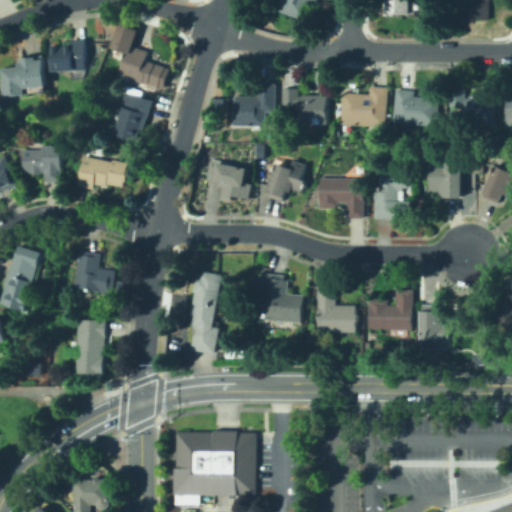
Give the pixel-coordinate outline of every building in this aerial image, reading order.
[(318,0),(318,2),(313,0),(305,20),(280,11),(283,0),(318,0)] [(413,0),(413,2),(417,2),(417,14),(386,15),(385,1),(390,1),(390,0),(413,0)] [(490,0),(490,20),(461,20),(461,0),(490,0)] [(88,69),(53,71),(52,45),(73,44),(72,40),(87,39),(88,69)] [(166,67),(160,87),(144,82),(144,83),(119,75),(130,45),(150,52),(147,60),(166,67)] [(37,57),(38,60),(45,60),(48,87),(26,88),(27,95),(13,96),(13,95),(5,96),(3,68),(19,67),(18,62),(23,61),(22,58),(37,57)] [(277,84),(276,112),(267,112),(267,126),(234,125),(235,96),(258,96),(258,84),(277,84)] [(389,88),(387,127),(341,124),(344,92),(371,94),(371,86),(389,88)] [(299,96),(302,96),(303,95),(329,95),(329,124),(303,124),(303,105),(283,105),(283,88),(300,88),(299,96)] [(442,98),(439,126),(394,122),(397,88),(416,90),(416,96),(442,98)] [(451,105),(464,105),(463,89),(450,90),(451,105)] [(150,117),(145,130),(142,129),(138,141),(117,135),(124,109),(122,109),(126,92),(155,100),(150,117)] [(497,93),(497,124),(470,124),(470,93),(497,93)] [(65,146),(64,182),(46,182),(47,171),(44,171),(44,173),(34,173),(31,173),(31,171),(25,171),(25,150),(42,150),(42,146),(65,146)] [(263,148),(264,160),(257,160),(256,149),(263,148)] [(0,157),(6,155),(18,185),(0,191),(0,157)] [(86,156),(115,162),(115,159),(131,162),(129,171),(131,171),(129,182),(127,181),(126,187),(110,184),(109,187),(97,184),(96,189),(80,186),(86,156)] [(214,159),(232,163),(231,165),(249,168),(246,182),(254,184),(251,199),(235,196),(234,201),(226,199),(222,198),(224,187),(221,187),(222,183),(208,180),(211,161),(213,162),(214,159)] [(301,163),(305,164),(305,163),(309,164),(304,179),(308,180),(304,192),(294,189),(293,193),(289,191),(287,197),(285,197),(284,202),(268,197),(270,192),(268,191),(278,163),(292,168),(295,159),(301,161),(301,163)] [(465,162),(464,198),(442,198),(442,191),(432,191),(432,162),(465,162)] [(511,193),(510,197),(505,195),(503,200),(501,199),(499,203),(484,197),(486,193),(485,193),(497,164),(510,170),(511,166),(511,193)] [(206,174),(198,172),(200,166),(208,167),(206,174)] [(377,169),(377,179),(369,179),(369,169),(377,169)] [(416,170),(415,188),(405,188),(405,201),(412,201),(412,212),(397,212),(397,216),(394,216),(394,219),(375,219),(377,191),(381,191),(381,170),(416,170)] [(366,178),(366,218),(348,218),(348,203),(340,203),(340,208),(320,208),(321,199),(321,178),(366,178)] [(118,270),(115,294),(96,290),(75,287),(81,250),(103,253),(101,268),(118,270)] [(36,282),(31,299),(29,299),(29,300),(30,301),(27,311),(1,303),(14,261),(35,267),(31,280),(36,282)] [(224,275),(215,327),(222,328),(217,354),(194,350),(197,328),(193,327),(196,315),(193,314),(197,292),(195,292),(198,277),(203,277),(204,271),(224,275)] [(290,279),(289,293),(306,295),(303,323),(266,319),(268,305),(261,305),(263,293),(266,293),(268,274),(286,276),(286,279),(290,279)] [(357,305),(358,314),(359,314),(360,321),(357,321),(358,331),(320,332),(319,290),(337,290),(337,305),(357,305)] [(415,290),(415,330),(370,329),(371,307),(370,299),(390,299),(390,305),(398,305),(398,290),(415,290)] [(511,332),(506,326),(496,317),(505,307),(509,311),(511,308),(511,297),(510,295),(511,293),(511,332)] [(456,321),(456,332),(452,332),(452,348),(436,348),(436,340),(422,340),(422,311),(442,311),(442,315),(447,315),(447,321),(456,321)] [(0,314),(1,314),(9,341),(0,343),(0,314)] [(107,338),(107,351),(104,351),(103,355),(106,355),(105,377),(101,375),(78,375),(78,319),(107,319),(107,338)] [(39,374),(39,362),(26,362),(25,374),(39,374)] [(174,493),(172,493),(173,429),(229,430),(256,431),(255,494),(229,493),(199,493),(198,503),(173,503),(174,493)] [(101,477),(103,479),(111,479),(112,505),(108,509),(103,509),(99,506),(99,505),(93,505),(93,511),(75,511),(75,480),(95,479),(97,477),(101,477)] [(511,511),(484,511),(511,501),(511,511)]
